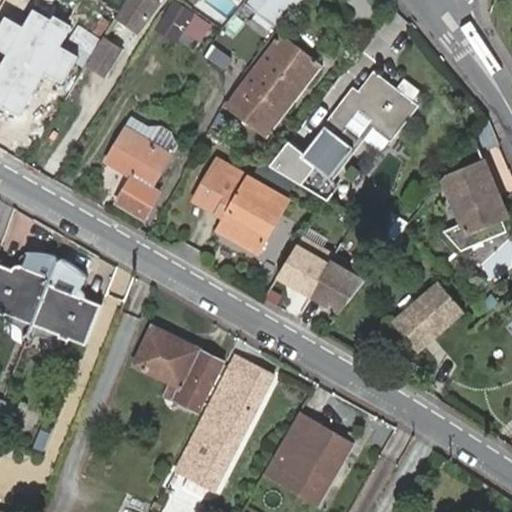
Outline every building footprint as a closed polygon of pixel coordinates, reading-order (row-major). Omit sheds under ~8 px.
[(53,30),(67,8),(54,0),(7,0),(53,30)] [(162,2),(158,0),(129,0),(124,9),(115,23),(136,36),(162,2)] [(300,5),(304,0),(252,0),(249,3),(275,26),(296,2),(300,5)] [(216,28),(176,3),(158,31),(175,42),(184,28),(207,44),(216,28)] [(0,94),(8,99),(46,44),(0,12),(0,94)] [(247,23),(237,15),(224,30),(235,37),(247,23)] [(109,76),(122,48),(77,26),(63,53),(109,76)] [(322,66),(284,36),(230,106),(270,136),(322,66)] [(307,154),(291,142),(273,165),(320,194),(374,123),(392,137),(416,106),(377,76),(362,95),(356,92),(307,154)] [(137,119),(130,129),(173,156),(183,139),(163,127),(152,127),(137,119)] [(173,156),(130,129),(110,161),(135,177),(121,202),(146,219),(161,193),(153,187),(173,156)] [(498,185),(478,138),(445,181),(464,224),(467,233),(504,218),(507,217),(494,186),(498,185)] [(290,202),(223,163),(204,196),(232,212),(223,230),(262,252),(290,202)] [(287,177),(271,167),(267,175),(283,185),(287,177)] [(511,216),(498,185),(494,186),(507,217),(511,216)] [(467,233),(464,224),(445,232),(463,251),(509,233),(504,218),(467,233)] [(332,240),(313,228),(307,239),(326,250),(332,240)] [(365,288),(373,276),(353,265),(326,250),(307,239),(282,279),(345,314),(364,289),(365,288)] [(22,271),(0,262),(0,311),(8,315),(9,313),(35,324),(51,283),(62,255),(60,255),(55,253),(51,252),(42,251),(35,251),(29,251),(22,271)] [(64,256),(62,255),(51,283),(35,324),(61,334),(60,337),(71,341),(71,338),(89,345),(105,305),(80,295),(88,273),(85,270),(81,267),(77,264),(72,261),(68,258),(64,256)] [(380,268),(359,256),(353,265),(373,276),(380,268)] [(462,311),(443,287),(400,324),(419,348),(462,311)] [(175,398),(202,412),(227,364),(155,326),(137,363),(181,386),(175,398)] [(276,375),(240,355),(179,471),(216,491),(276,375)] [(0,398),(0,436),(5,438),(19,406),(0,398)] [(304,414),(267,478),(320,508),(356,443),(304,414)]
